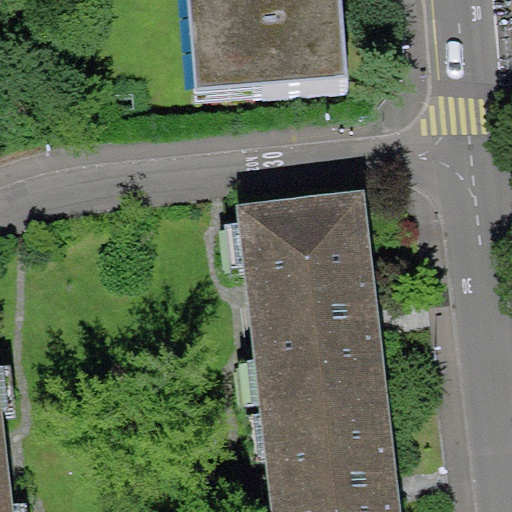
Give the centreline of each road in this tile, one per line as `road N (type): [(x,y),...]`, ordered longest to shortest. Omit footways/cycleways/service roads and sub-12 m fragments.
road 1 (residential): [(470,160),(336,154),(80,176),(0,205)]
road 2 (residential): [(511,483),(470,160)]
road 3 (residential): [(470,160),(457,0)]
